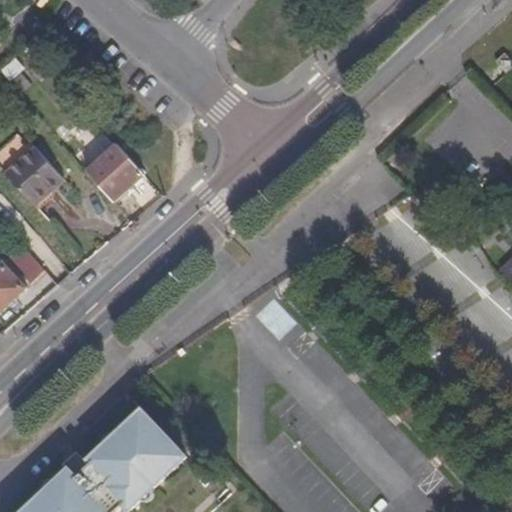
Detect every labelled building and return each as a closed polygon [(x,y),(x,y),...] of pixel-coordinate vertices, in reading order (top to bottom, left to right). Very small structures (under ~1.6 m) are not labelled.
[(11,81),(26,70),(17,59),(2,70),(11,81)] [(146,174),(118,144),(89,172),(116,202),(146,174)] [(39,147),(8,174),(37,206),(68,179),(39,147)] [(511,245),(491,265),(511,286),(511,245)] [(0,314),(27,289),(5,265),(0,269),(0,314)] [(185,453),(146,412),(94,461),(97,464),(81,479),(73,471),(40,503),(44,508),(39,511),(120,511),(128,505),(133,509),(167,478),(163,473),(185,453)] [(165,427),(188,449),(200,437),(178,414),(165,427)] [(73,471),(81,479),(94,467),(79,451),(66,463),(73,471)] [(163,473),(167,478),(189,457),(185,453),(163,473)] [(29,511),(39,511),(44,508),(40,503),(29,511)]
